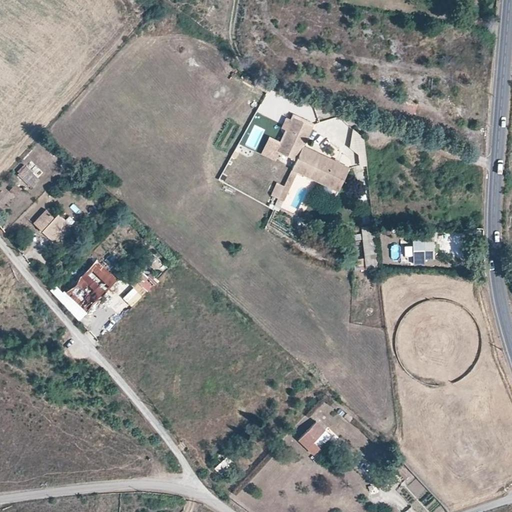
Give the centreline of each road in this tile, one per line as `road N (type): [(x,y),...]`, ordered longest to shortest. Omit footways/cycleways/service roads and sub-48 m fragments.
road 1 (unclassified): [(497,162),(269,84),(238,53),(237,0)]
road 2 (unclassified): [(194,493),(192,473),(171,444),(0,242)]
road 3 (unclassified): [(194,493),(145,484),(0,500)]
road 4 (tertiary): [(511,343),(493,274),(497,162)]
road 5 (tertiary): [(497,162),(510,0)]
